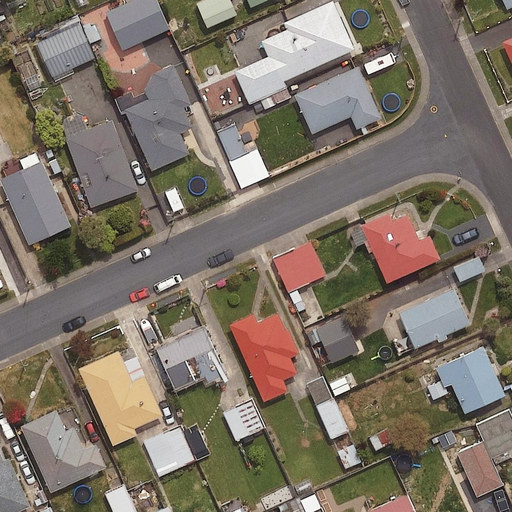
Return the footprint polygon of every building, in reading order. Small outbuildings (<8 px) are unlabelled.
[(169,25),(157,0),(122,0),(106,7),(123,45),(169,25)] [(236,12),(230,0),(197,0),(208,24),(236,12)] [(333,2),(283,24),(287,31),(261,42),(268,58),(235,73),(250,106),(288,89),(285,82),(355,51),(333,2)] [(99,35),(90,15),(36,40),(52,73),(94,54),(88,41),(99,35)] [(511,33),(502,38),(511,61),(511,33)] [(149,101),(126,111),(153,172),(190,155),(181,135),(193,129),(184,109),(192,106),(175,66),(154,75),(145,92),(149,101)] [(359,68),(295,96),(313,136),(352,118),(357,130),(382,120),(359,68)] [(246,151),(234,121),(218,128),(241,184),(268,173),(257,146),(246,151)] [(113,122),(66,139),(92,209),(139,192),(113,122)] [(41,163),(0,182),(30,247),(71,228),(41,163)] [(393,212),(365,224),(390,282),(444,258),(434,234),(423,239),(411,212),(396,219),(393,212)] [(325,273),(310,240),(274,256),(289,289),(325,273)] [(484,267),(477,253),(453,265),(460,279),(484,267)] [(458,287),(402,312),(418,347),(474,322),(458,287)] [(258,312),(234,322),(268,399),(290,388),(286,378),(300,372),(293,355),(302,352),(291,328),(289,329),(281,311),(262,320),(258,312)] [(229,373),(208,325),(160,346),(179,387),(208,374),(212,380),(229,373)] [(359,348),(351,330),(324,341),(332,360),(359,348)] [(509,393),(487,344),(447,363),(469,411),(509,393)] [(135,380),(122,350),(82,367),(116,444),(140,433),(138,427),(167,415),(149,374),(135,380)] [(348,427),(333,395),(316,403),(331,435),(348,427)] [(263,426),(252,398),(224,409),(236,437),(263,426)] [(511,454),(511,410),(510,406),(478,418),(494,461),(511,454)] [(69,429),(60,409),(25,424),(55,490),(110,465),(100,443),(88,448),(77,426),(69,429)] [(194,458),(179,423),(144,438),(159,473),(194,458)] [(394,438),(387,424),(368,432),(375,447),(394,438)] [(206,445),(197,425),(186,430),(196,450),(206,445)] [(502,482),(483,438),(458,448),(477,493),(502,482)] [(360,460),(352,439),(337,445),(345,466),(360,460)] [(0,445),(0,511),(16,511),(34,505),(12,456),(6,459),(0,445)] [(136,511),(124,482),(105,490),(114,511),(136,511)] [(323,511),(314,491),(301,497),(307,511),(306,511),(323,511)] [(415,511),(406,492),(367,509),(368,511),(415,511)]
